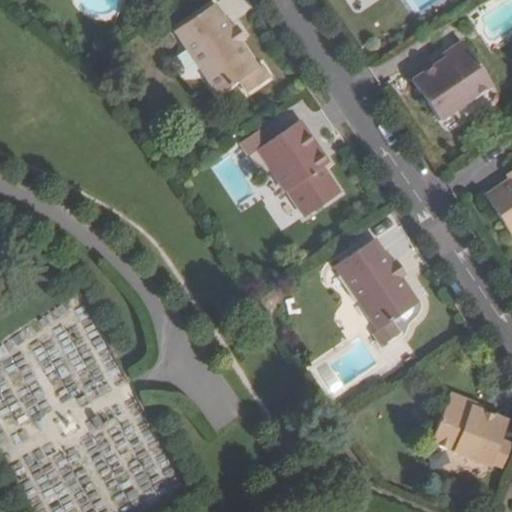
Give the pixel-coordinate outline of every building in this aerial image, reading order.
[(406,0),(416,15),(439,0),(406,0)] [(176,31),(219,95),(240,81),(248,92),(271,78),(264,65),(258,69),(242,44),(231,28),(215,5),(176,31)] [(235,26),(231,28),(242,44),(246,41),(235,26)] [(413,81),(439,121),(491,85),(463,42),(434,63),(436,66),(413,81)] [(287,190),(305,217),(340,192),(323,167),(327,164),(300,122),(274,139),(265,126),(238,144),(247,157),(257,150),(285,192),(287,190)] [(511,178),(509,180),(485,195),(511,236),(511,235),(511,178)] [(335,266),(378,330),(374,333),(379,341),(397,330),(391,322),(417,305),(400,280),(390,264),(374,240),(335,266)] [(394,262),(390,264),(400,280),(405,277),(394,262)] [(450,395),(431,441),(490,466),(490,468),(501,472),(510,450),(498,446),(507,422),(481,411),(483,408),(450,395)]
